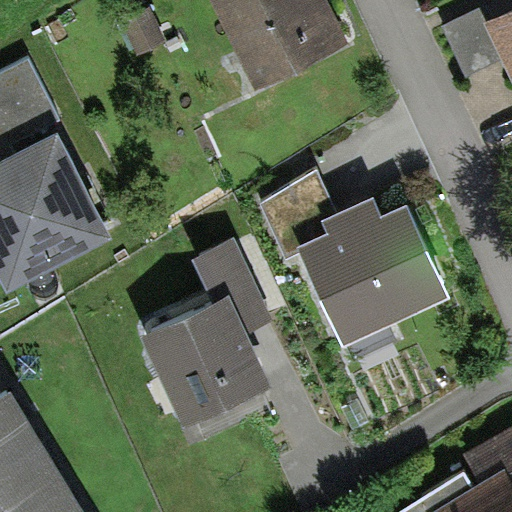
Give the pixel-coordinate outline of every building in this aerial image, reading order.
[(218,0),(257,78),(354,29),(339,0),(218,0)] [(484,1),(443,21),(465,68),(505,49),(511,64),(511,0),(508,0),(488,9),(484,1)] [(149,1),(122,15),(138,45),(164,31),(149,1)] [(28,55),(0,69),(0,139),(57,110),(28,55)] [(60,120),(0,149),(0,258),(7,273),(110,224),(60,120)] [(338,201),(318,160),(264,198),(288,247),(301,241),(346,335),(454,284),(408,187),(386,197),(379,181),(338,201)] [(294,354),(233,225),(191,244),(212,288),(144,320),(184,406),(294,354)] [(96,511),(11,375),(0,381),(0,511),(96,511)] [(511,511),(511,429),(478,450),(492,473),(479,481),(466,461),(381,511),(511,511)]
